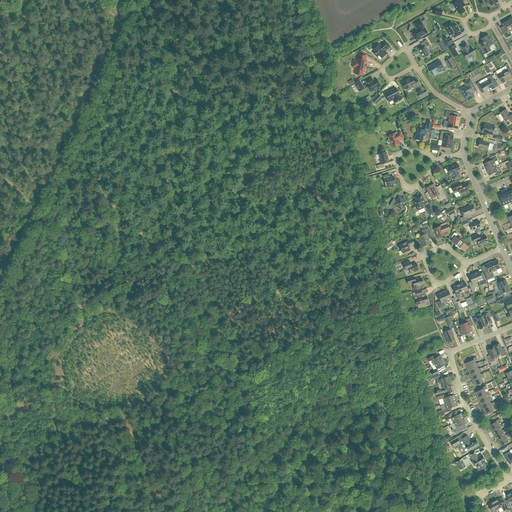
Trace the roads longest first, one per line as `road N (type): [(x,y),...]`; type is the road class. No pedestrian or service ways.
road 1 (track): [(0,314),(122,49),(116,46),(124,24)]
road 2 (track): [(338,118),(93,226),(43,218)]
road 3 (residential): [(508,480),(468,411),(450,355),(511,325)]
road 4 (track): [(113,218),(130,243),(185,249),(228,346)]
road 5 (track): [(234,358),(386,280)]
road 6 (track): [(272,447),(414,376)]
road 7 (track): [(272,447),(160,506)]
